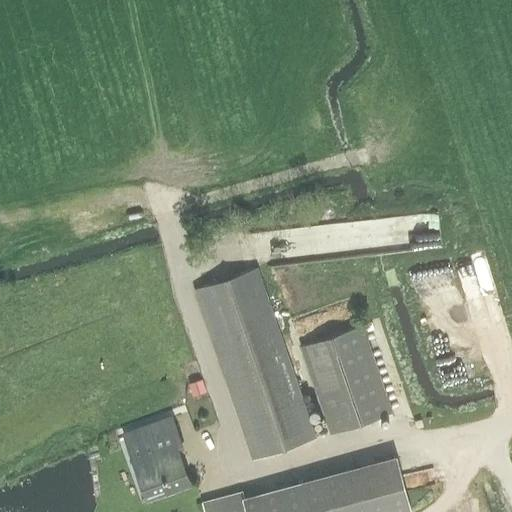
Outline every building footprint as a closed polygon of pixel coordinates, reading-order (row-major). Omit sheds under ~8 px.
[(487,304),(501,300),(488,260),(475,264),(487,304)] [(253,459),(316,438),(257,267),(194,289),(253,459)] [(392,412),(362,325),(301,346),(331,434),(392,412)] [(206,389),(202,377),(190,381),(195,393),(206,389)] [(173,420),(173,418),(125,436),(133,458),(138,456),(146,476),(140,478),(142,483),(158,477),(159,481),(162,480),(166,491),(189,483),(175,443),(180,441),(172,420),(173,420)] [(419,474),(408,476),(414,500),(425,498),(419,474)] [(334,511),(324,476),(248,498),(244,490),(205,504),(206,511),(334,511)]
